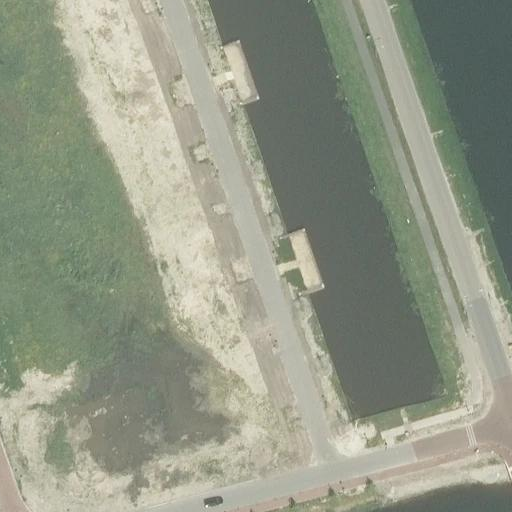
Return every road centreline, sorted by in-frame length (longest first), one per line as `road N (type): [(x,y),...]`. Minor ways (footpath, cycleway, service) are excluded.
road 1 (residential): [(165,0),(331,474)]
road 2 (tertiary): [(370,0),(511,418)]
road 3 (residential): [(331,474),(511,427)]
road 4 (residential): [(186,511),(331,474)]
